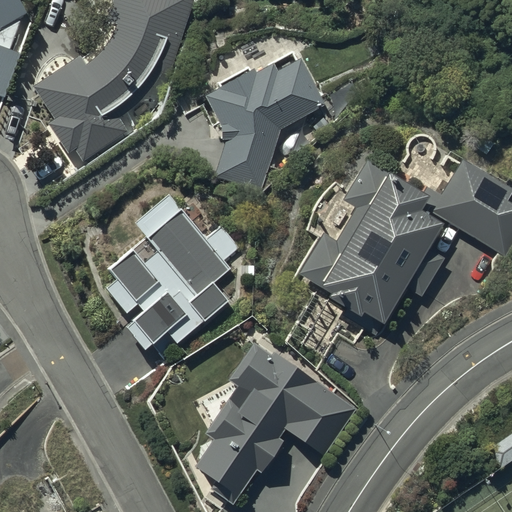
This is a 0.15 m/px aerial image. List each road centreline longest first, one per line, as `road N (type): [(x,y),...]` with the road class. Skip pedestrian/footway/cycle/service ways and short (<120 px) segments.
road 1 (residential): [(349,511),(416,417),(511,341)]
road 2 (residential): [(147,511),(53,341)]
